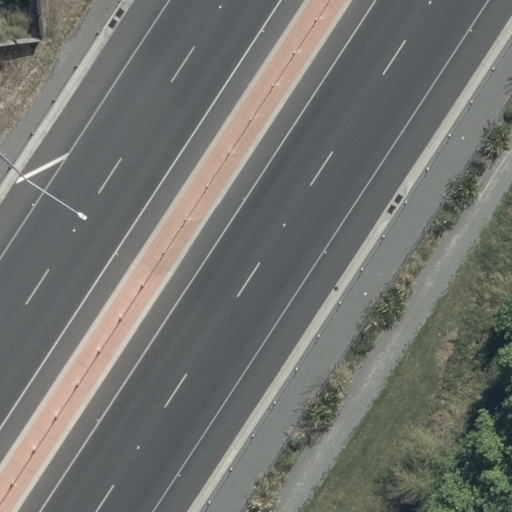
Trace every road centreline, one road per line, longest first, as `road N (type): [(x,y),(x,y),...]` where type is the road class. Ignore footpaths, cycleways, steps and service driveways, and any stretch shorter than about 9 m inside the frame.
road 1 (motorway): [(427,0),(91,511)]
road 2 (motorway): [(0,344),(224,0)]
